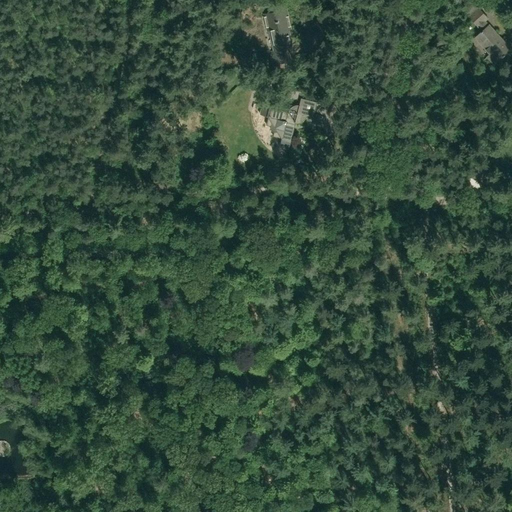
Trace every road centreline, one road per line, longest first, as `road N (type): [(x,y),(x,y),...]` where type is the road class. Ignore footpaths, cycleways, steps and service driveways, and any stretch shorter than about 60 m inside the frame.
road 1 (track): [(387,190),(235,194),(216,251),(0,253)]
road 2 (track): [(444,511),(411,238)]
road 3 (track): [(0,213),(227,212)]
road 4 (track): [(140,0),(92,213)]
road 5 (residential): [(387,190),(394,60),(407,0)]
road 6 (track): [(387,190),(511,190)]
